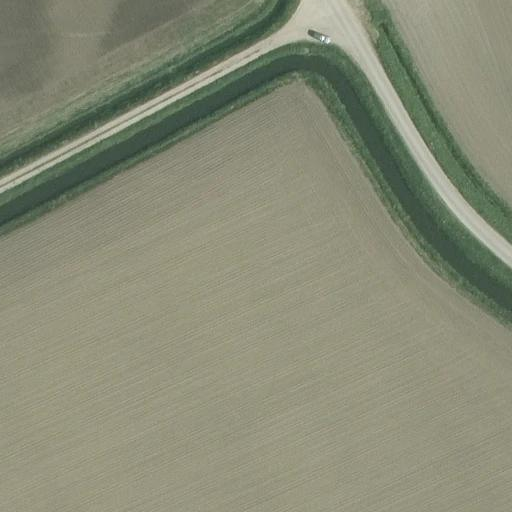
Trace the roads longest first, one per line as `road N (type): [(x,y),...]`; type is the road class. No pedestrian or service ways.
road 1 (track): [(0,185),(322,12)]
road 2 (unclassified): [(511,256),(453,207),(316,0)]
